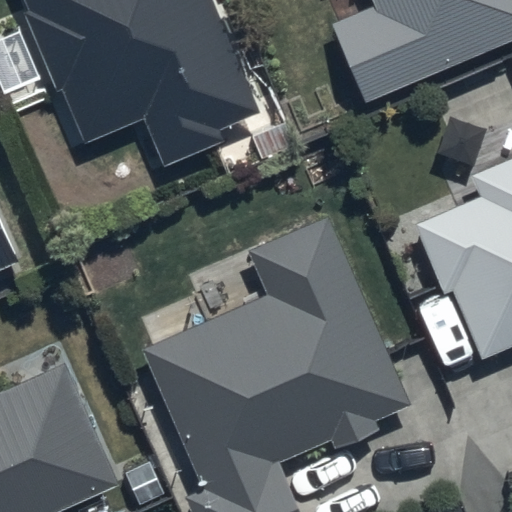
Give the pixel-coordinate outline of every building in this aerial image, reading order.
[(258,110),(209,0),(23,0),(28,12),(24,14),(55,86),(59,84),(83,139),(141,114),(164,167),(227,139),(221,126),(258,110)] [(511,0),(369,0),(371,5),(327,25),(365,108),(511,39),(511,0)] [(511,163),(474,180),(483,200),(416,228),(444,293),(455,289),(483,357),(511,345),(511,163)] [(0,267),(20,258),(0,211),(0,267)] [(408,408),(323,218),(245,253),(263,293),(139,349),(201,485),(181,494),(188,511),(298,511),(276,462),(328,439),(335,454),(380,433),(375,423),(408,408)] [(0,511),(51,511),(113,486),(63,370),(0,396),(0,511)]
